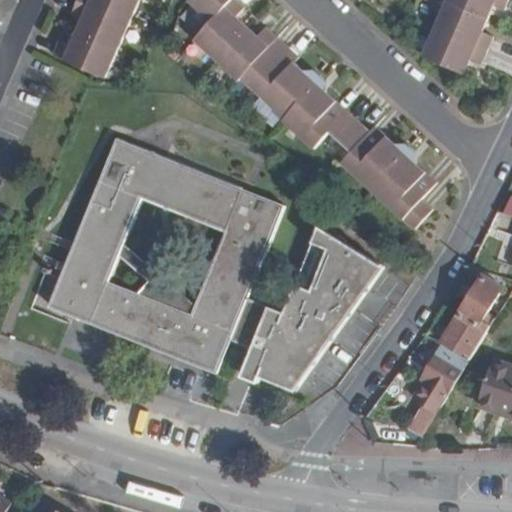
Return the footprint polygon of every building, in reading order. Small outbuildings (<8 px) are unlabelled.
[(64,39),(58,54),(96,70),(123,0),(79,0),(75,11),(85,14),(72,43),(64,39)] [(123,0),(96,70),(106,75),(138,0),(123,0)] [(425,201),(435,189),(423,179),(427,174),(418,165),(411,158),(416,152),(407,143),(397,146),(388,137),(383,142),(371,131),(330,94),(335,88),(326,80),(317,82),(296,63),(302,57),(268,27),(259,35),(237,15),(246,6),(239,0),(193,0),(213,19),(197,37),(240,78),(243,75),(287,116),(285,118),(316,149),(332,131),(353,151),(343,162),(417,231),(435,211),(425,201)] [(511,0),(451,0),(426,59),(466,76),(472,63),(485,68),(497,40),(485,35),(496,8),(509,13),(511,5),(511,0)] [(54,52),(58,54),(64,39),(60,38),(54,52)] [(376,127),(371,131),(383,142),(388,137),(376,127)] [(288,205),(121,140),(56,307),(224,373),(235,343),(257,351),(247,379),(263,386),(265,379),(299,394),(387,270),(324,228),(308,220),(275,307),(251,298),(288,205)] [(423,179),(435,189),(439,184),(427,174),(423,179)] [(447,343),(473,358),(484,341),(493,326),(485,321),(506,288),(486,277),(446,342),(447,343)] [(511,323),(511,321),(501,314),(493,326),(484,341),(496,349),(511,323)] [(412,430),(425,438),(473,358),(447,343),(426,376),(429,380),(419,397),(428,404),(412,430)] [(511,409),(511,366),(502,364),(488,408),(502,413),(504,407),(511,409)] [(0,511),(8,511),(13,503),(0,495),(0,511)]
